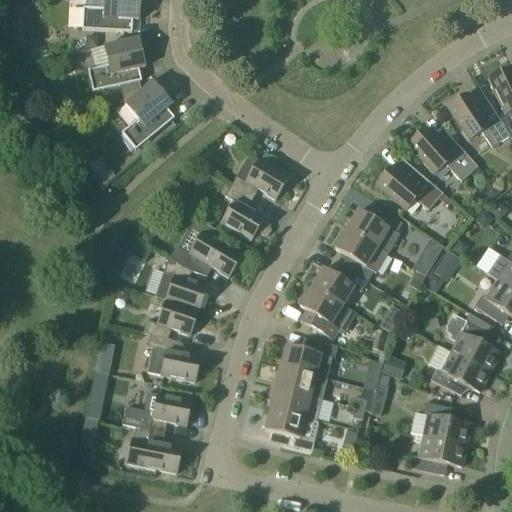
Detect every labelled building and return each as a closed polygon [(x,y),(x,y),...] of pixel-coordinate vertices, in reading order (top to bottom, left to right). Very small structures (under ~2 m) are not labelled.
[(104,0),(104,13),(82,12),(81,34),(131,36),(132,23),(136,23),(136,24),(138,24),(138,23),(137,22),(137,17),(138,17),(139,0),(104,0)] [(138,43),(104,51),(108,70),(87,75),(92,96),(141,85),(138,73),(144,71),(138,43)] [(507,115),(511,125),(511,73),(510,70),(488,80),(505,117),(507,115)] [(125,108),(138,124),(122,137),(136,154),(174,122),(166,112),(171,109),(152,86),(125,108)] [(481,135),(486,141),(492,150),(510,139),(490,107),(480,114),(468,96),(447,109),(469,143),(481,135)] [(449,139),(440,147),(426,130),(407,147),(434,177),(445,167),(450,173),(467,158),(449,139)] [(68,155),(76,164),(88,155),(80,145),(68,155)] [(230,189),(237,193),(252,202),(258,192),(275,203),(288,181),(258,163),(254,160),(246,162),(230,189)] [(416,173),(408,182),(391,168),(375,187),(405,213),(415,202),(428,213),(439,201),(446,207),(450,202),(416,173)] [(252,202),(237,193),(230,189),(224,198),(233,204),(220,225),(251,243),(264,222),(246,211),(252,202)] [(346,232),(387,257),(399,237),(396,236),(402,226),(381,214),(375,224),(357,213),(346,232)] [(387,257),(346,232),(335,251),(353,262),(347,272),(367,285),(373,274),(376,276),(387,257)] [(182,269),(191,274),(206,279),(211,270),(228,280),(241,259),(202,234),(182,268),(182,269)] [(459,242),(451,252),(461,259),(465,253),(464,246),(459,242)] [(136,246),(131,257),(145,264),(151,253),(136,246)] [(442,262),(455,271),(461,263),(448,253),(442,262)] [(504,273),(497,283),(511,293),(511,253),(506,262),(502,259),(496,268),(504,273)] [(418,260),(411,271),(425,279),(431,268),(418,260)] [(191,274),(182,269),(182,268),(169,261),(163,275),(155,299),(165,303),(198,314),(207,290),(187,283),(191,274)] [(367,285),(347,272),(341,282),(323,271),(311,290),(356,318),(357,317),(342,308),(353,290),(361,295),(367,285)] [(408,288),(417,293),(424,281),(416,276),(408,288)] [(511,293),(497,283),(485,301),(481,298),(474,309),(497,324),(504,315),(511,320),(511,293)] [(356,318),(311,290),(300,309),(307,313),(318,320),(312,329),(311,330),(333,343),(338,334),(356,318)] [(198,314),(165,303),(156,327),(147,323),(142,337),(150,338),(167,341),(171,332),(190,338),(198,314)] [(456,344),(451,355),(490,376),(500,356),(481,346),(487,336),(453,318),(446,331),(449,340),(456,344)] [(167,341),(150,338),(147,350),(153,351),(148,375),(160,378),(195,385),(200,360),(180,356),(182,346),(167,341)] [(279,370),(315,379),(321,357),(286,348),(280,369),(279,370)] [(490,376),(451,355),(441,374),(437,372),(431,383),(455,396),(461,385),(480,395),(490,376)] [(327,381),(315,379),(279,370),(274,391),(310,400),(322,402),(327,381)] [(377,388),(371,416),(380,419),(387,391),(377,388)] [(322,402),(310,400),(274,391),(269,412),(316,423),(322,402)] [(122,428),(135,431),(139,431),(164,436),(166,426),(186,430),(187,424),(190,425),(193,411),(190,410),(191,405),(147,396),(143,414),(125,410),(122,428)] [(354,410),(364,413),(367,403),(357,400),(354,410)] [(103,406),(88,403),(85,420),(98,422),(99,423),(103,406)] [(466,448),(471,426),(450,422),(452,411),(425,405),(423,417),(427,418),(423,439),(466,448)] [(354,410),(352,420),(362,423),(364,413),(354,410)] [(316,423),(269,412),(270,412),(268,418),(264,419),(262,428),(265,431),(264,433),(284,438),(282,450),(311,457),(314,445),(318,426),(316,423)] [(85,420),(80,448),(93,450),(98,422),(85,420)] [(164,436),(139,431),(135,431),(133,441),(131,441),(126,466),(176,476),(181,451),(162,447),(164,436)] [(466,448),(423,439),(419,460),(414,459),(411,472),(439,477),(441,466),(462,470),(466,448)] [(353,453),(342,450),(340,457),(352,460),(353,453)]
